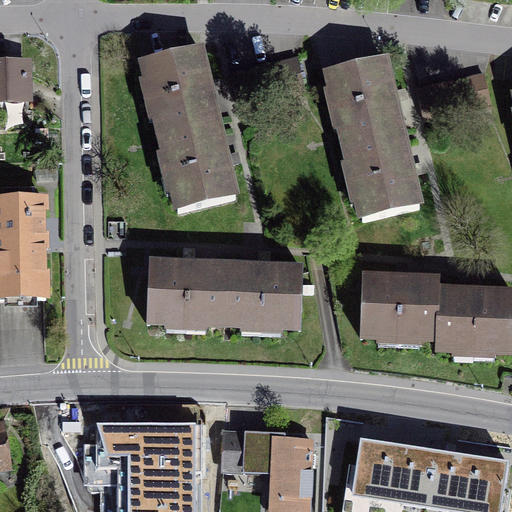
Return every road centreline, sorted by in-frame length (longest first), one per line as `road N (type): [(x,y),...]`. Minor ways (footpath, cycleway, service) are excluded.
road 1 (residential): [(511,41),(283,20),(78,17)]
road 2 (tertiary): [(511,419),(355,395),(82,385)]
road 3 (residential): [(82,385),(78,17)]
